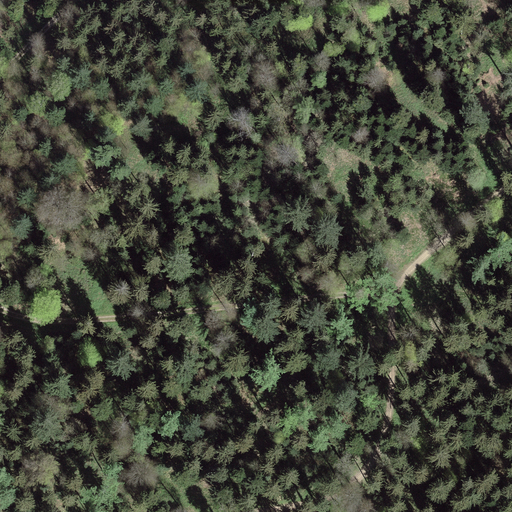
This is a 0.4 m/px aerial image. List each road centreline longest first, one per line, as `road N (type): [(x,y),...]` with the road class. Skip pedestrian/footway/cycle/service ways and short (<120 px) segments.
road 1 (track): [(511,181),(390,284),(395,375),(366,469),(325,500),(265,511)]
road 2 (track): [(0,315),(52,327),(181,320),(390,284)]
